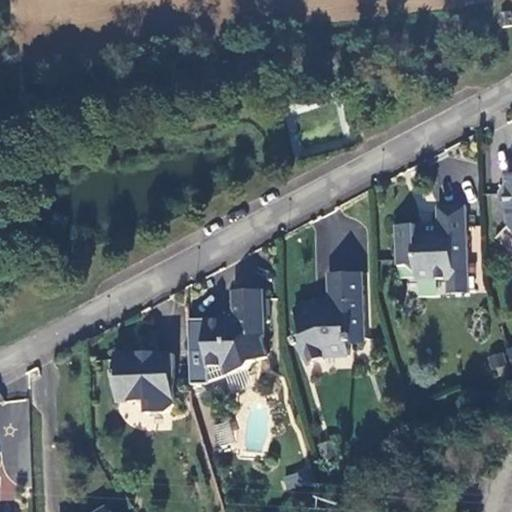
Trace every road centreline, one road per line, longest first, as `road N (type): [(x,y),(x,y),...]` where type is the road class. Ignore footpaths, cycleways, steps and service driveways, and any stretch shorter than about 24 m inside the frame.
road 1 (residential): [(0,356),(511,92)]
road 2 (unknown): [(0,360),(26,493)]
